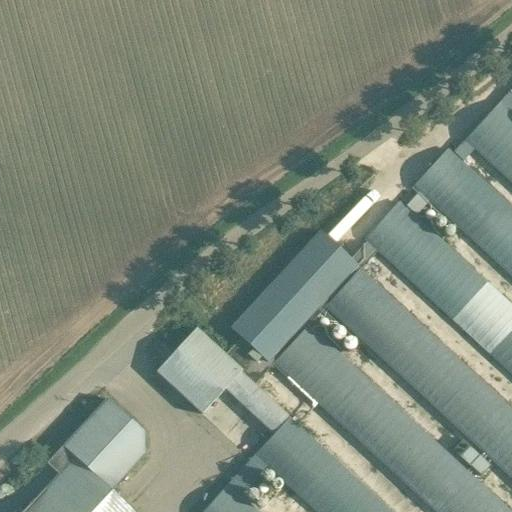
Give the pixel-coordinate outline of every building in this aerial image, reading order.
[(498,104),(508,113),(511,108),(511,89),(510,91),(511,91),(500,103),(499,103),(498,104)] [(464,142),(452,155),(461,164),(475,149),(511,183),(511,116),(508,113),(498,104),(464,141),(464,142)] [(420,191),(404,208),(414,217),(429,200),(511,276),(511,210),(461,164),(452,155),(446,150),(413,186),(420,191)] [(511,307),(414,217),(404,208),(398,203),(365,238),(368,241),(378,251),(511,374),(511,307)] [(240,339),(224,356),(255,385),(274,364),(308,328),(326,307),(359,271),(378,251),(368,241),(350,260),(320,233),(231,330),(240,339)] [(511,412),(359,271),(326,307),(511,478),(511,412)] [(508,511),(308,328),(274,364),(435,511),(508,511)] [(288,419),(288,418),(254,386),(255,385),(224,356),(196,330),(156,373),(202,415),(225,390),(273,435),(288,419)] [(131,511),(110,493),(144,457),(143,434),(106,400),(62,447),(74,458),(23,511),(131,511)] [(267,466),(317,511),(389,511),(288,419),(273,435),(255,455),(256,456),(267,466)] [(461,441),(459,439),(450,448),(453,451),(452,451),(481,478),(491,467),(462,441),(461,441)] [(238,497),(267,466),(256,456),(228,487),(238,497)] [(254,511),(238,497),(228,487),(226,486),(202,511),(254,511)]
